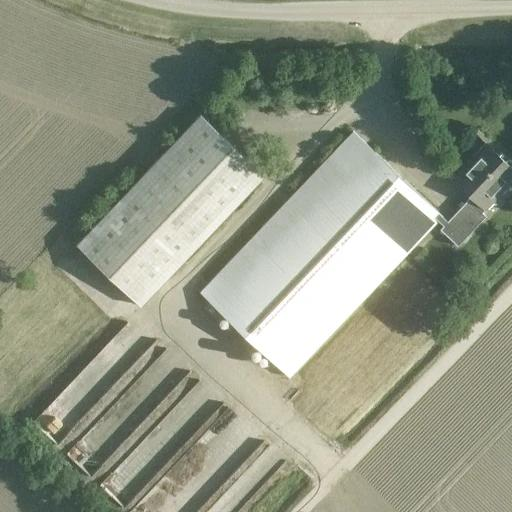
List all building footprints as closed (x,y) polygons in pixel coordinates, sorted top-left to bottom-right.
[(201,114),(77,244),(141,305),(265,175),(201,114)] [(290,377),(438,221),(442,216),(353,131),(200,292),(290,377)] [(499,155),(490,147),(477,160),(473,156),(453,177),(452,176),(452,177),(463,188),(464,189),(465,189),(467,189),(469,189),(470,189),(471,188),(475,192),(448,221),(442,216),(438,221),(443,225),(440,229),(458,246),(486,216),(482,212),(506,187),(502,183),(511,172),(511,167),(506,162),(508,159),(502,152),(499,155)] [(29,324),(35,332),(54,316),(48,309),(29,324)] [(126,318),(116,329),(131,344),(141,333),(126,318)] [(113,348),(93,353),(98,371),(118,366),(113,348)] [(32,420),(50,440),(93,400),(74,380),(32,420)] [(125,431),(127,433),(138,417),(112,398),(106,406),(130,424),(125,431)] [(101,453),(89,434),(66,448),(78,468),(101,453)] [(185,456),(151,492),(170,510),(204,474),(185,456)] [(117,468),(100,479),(116,503),(133,492),(117,468)] [(205,493),(187,511),(224,511),(226,511),(205,493)]
